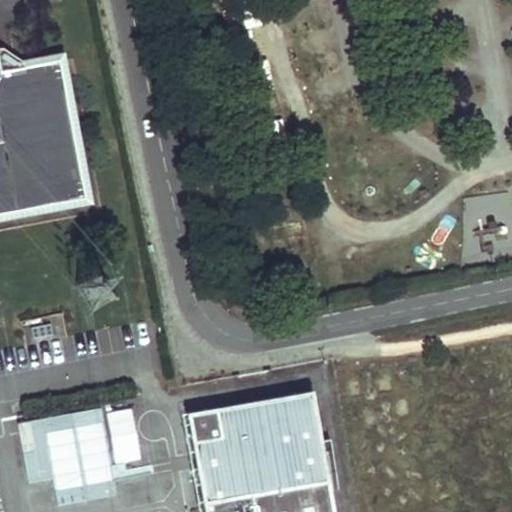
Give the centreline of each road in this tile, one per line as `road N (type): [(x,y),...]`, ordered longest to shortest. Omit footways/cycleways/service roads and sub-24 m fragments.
road 1 (residential): [(130,0),(204,314),(229,332),(255,336),(511,291)]
road 2 (unknown): [(511,144),(459,209),(413,222),(365,219),(339,186),(286,37)]
